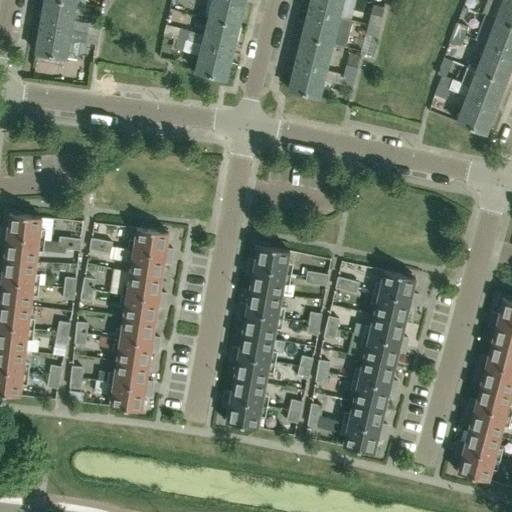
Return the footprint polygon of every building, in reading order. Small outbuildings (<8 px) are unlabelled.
[(52,0),(43,0),(39,25),(70,31),(75,4),(52,0)] [(212,0),(208,19),(239,26),(245,0),(212,0)] [(310,0),(308,10),(338,18),(342,0),(310,0)] [(511,0),(502,0),(495,20),(511,25),(511,0)] [(338,18),(308,10),(302,37),(347,48),(353,23),(338,19),(338,18)] [(381,17),(370,15),(367,25),(379,28),(381,17)] [(208,19),(202,45),(232,53),(239,26),(208,19)] [(511,25),(495,20),(485,45),(511,55),(511,25)] [(87,23),(85,33),(98,36),(99,25),(87,23)] [(453,32),(464,36),(467,26),(457,23),(453,32)] [(66,58),(70,31),(39,25),(34,53),(66,58)] [(377,37),(379,28),(367,25),(365,34),(377,37)] [(179,29),(176,39),(189,42),(191,31),(179,29)] [(460,45),(464,36),(453,32),(450,41),(460,45)] [(84,43),(97,45),(98,36),(85,33),(84,43)] [(347,48),(302,37),(295,63),(325,71),(331,46),(346,50),(347,48)] [(174,49),(187,52),(199,55),(195,72),(225,80),(232,53),(202,45),(189,42),(176,39),(174,49)] [(511,63),(511,55),(485,45),(476,71),(505,82),(511,63)] [(295,63),(288,90),(318,98),(325,71),(295,63)] [(345,65),(343,75),(357,79),(358,68),(345,65)] [(452,79),(452,80),(448,89),(466,96),(495,107),(505,82),(476,71),(470,86),(452,79)] [(355,89),(357,79),(343,75),(340,85),(355,89)] [(452,80),(440,76),(437,85),(448,89),(452,80)] [(445,99),(448,89),(437,85),(434,95),(445,99)] [(466,96),(456,122),(485,133),(495,107),(466,96)] [(0,233),(39,239),(41,216),(21,214),(19,210),(14,210),(11,213),(9,212),(7,228),(0,227),(0,231),(0,233)] [(133,249),(172,255),(173,248),(166,247),(168,232),(167,232),(165,228),(159,227),(156,230),(136,227),(133,249)] [(36,261),(39,239),(0,233),(0,242),(6,243),(4,257),(36,261)] [(79,249),(80,239),(60,236),(58,247),(79,249)] [(91,238),(89,248),(110,252),(112,241),(91,238)] [(248,258),(247,265),(285,272),(289,250),(270,246),(268,243),(262,242),(259,244),(258,244),(255,259),(248,258)] [(171,263),(172,255),(133,249),(130,271),(161,276),(164,262),(171,263)] [(36,261),(4,257),(2,272),(0,271),(0,279),(33,283),(36,261)] [(281,294),(285,272),(247,265),(245,273),(252,274),(249,288),(281,294)] [(305,281),(326,285),(328,274),(307,270),(305,281)] [(403,274),(384,270),(378,292),(417,300),(418,294),(411,292),(415,277),(413,277),(412,273),(406,272),(403,274)] [(161,276),(130,271),(126,294),(165,300),(166,292),(159,291),(161,276)] [(63,297),(74,299),(76,278),(65,276),(63,297)] [(358,281),(338,276),(335,287),(356,292),(358,281)] [(84,277),(80,297),(91,299),(95,279),(84,277)] [(0,289),(0,301),(30,306),(33,283),(0,279),(0,287),(0,289)] [(240,302),(239,309),(277,316),(281,294),(249,288),(247,303),(240,302)] [(415,308),(417,300),(378,292),(373,313),(405,321),(408,307),(415,308)] [(123,316),(155,321),(157,306),(164,307),(165,300),(126,294),(123,316)] [(491,317),(511,322),(511,296),(507,295),(504,298),(503,298),(499,313),(492,311),(491,317)] [(0,324),(28,328),(30,306),(0,301),(0,324)] [(273,338),(277,316),(239,309),(237,317),(244,318),(241,333),(273,338)] [(317,334),(321,313),(310,311),(307,332),(317,334)] [(401,336),(405,321),(373,313),(368,335),(406,344),(408,337),(401,336)] [(153,335),(155,321),(123,316),(120,338),(158,344),(159,336),(153,335)] [(328,316),(323,336),(334,339),(339,318),(328,316)] [(511,322),(491,317),(488,325),(495,327),(491,341),(511,346),(511,322)] [(55,341),(66,343),(70,323),(59,321),(55,341)] [(77,321),(74,342),(85,343),(87,322),(77,321)] [(0,347),(25,350),(28,328),(0,324),(0,347)] [(232,346),(231,354),(269,361),(273,338),(241,333),(239,347),(232,346)] [(404,352),(406,344),(368,335),(363,357),(394,364),(398,350),(404,352)] [(157,351),(158,344),(120,338),(116,360),(148,365),(150,350),(157,351)] [(511,346),(491,341),(487,356),(481,354),(479,361),(511,369),(511,346)] [(0,369),(22,373),(25,350),(0,347),(0,369)] [(236,362),(233,377),(265,383),(269,361),(231,354),(229,361),(236,362)] [(307,378),(312,358),(302,355),(297,376),(307,378)] [(391,379),(394,364),(363,357),(358,379),(396,388),(398,381),(391,379)] [(319,359),(315,380),(326,382),(329,361),(319,359)] [(146,380),(148,365),(116,360),(113,383),(152,389),(153,381),(146,380)] [(511,388),(511,369),(479,361),(477,368),(484,370),(480,385),(511,393),(511,388)] [(57,387),(61,367),(51,365),(47,385),(57,387)] [(72,366),(70,387),(80,388),(83,367),(72,366)] [(22,373),(0,369),(0,392),(20,395),(22,373)] [(224,390),(223,398),(261,405),(265,383),(233,377),(231,391),(224,390)] [(394,395),(396,388),(358,379),(353,401),(384,408),(387,394),(394,395)] [(151,395),(152,389),(113,383),(109,405),(129,408),(131,411),(137,412),(140,410),(141,410),(144,394),(151,395)] [(511,393),(480,385),(476,399),(469,397),(467,405),(505,415),(511,393)] [(257,427),(261,405),(223,398),(221,405),(228,406),(225,421),(227,421),(229,425),(235,426),(238,423),(257,427)] [(297,422),(302,401),(291,399),(286,419),(297,422)] [(380,422),(384,408),(353,401),(347,423),(385,432),(387,424),(380,422)] [(311,403),(307,424),(318,426),(322,405),(311,403)] [(505,415),(467,405),(465,412),(472,413),(468,428),(499,436),(505,415)] [(384,439),(385,432),(347,423),(342,445),(362,449),(363,453),(369,454),(372,452),(374,452),(377,437),(384,439)] [(499,436),(468,428),(465,442),(458,440),(456,448),(494,458),(499,436)] [(494,458),(456,448),(454,455),(461,456),(457,471),(458,472),(460,475),(466,477),(469,475),(488,480),(494,458)]
